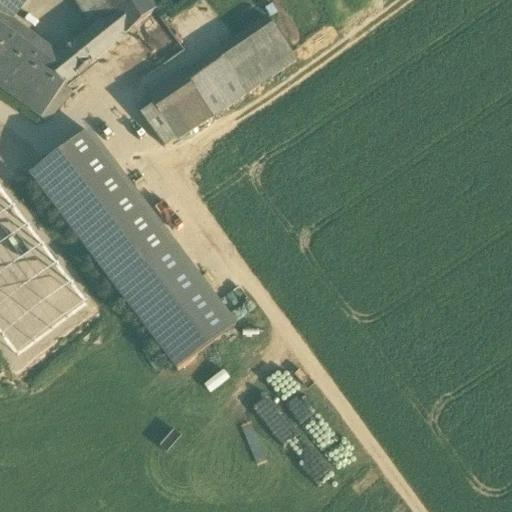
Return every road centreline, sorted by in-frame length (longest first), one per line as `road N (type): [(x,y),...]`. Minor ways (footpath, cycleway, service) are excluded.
road 1 (track): [(415,511),(161,168),(93,98)]
road 2 (track): [(161,168),(407,0)]
road 3 (track): [(0,109),(47,144),(93,98)]
